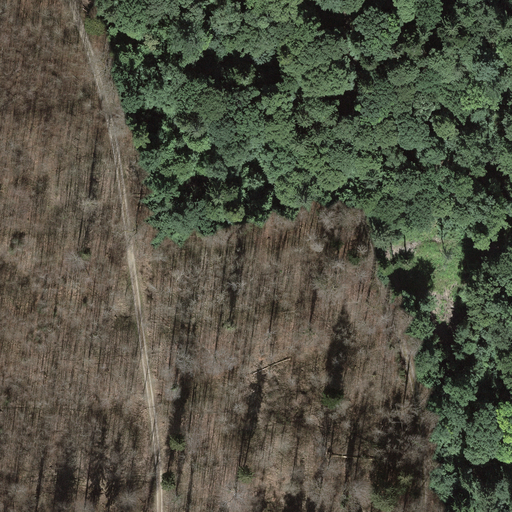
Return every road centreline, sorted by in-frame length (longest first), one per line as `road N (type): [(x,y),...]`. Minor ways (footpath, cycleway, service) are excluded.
road 1 (track): [(361,0),(353,132),(359,213),(421,414),(426,511)]
road 2 (track): [(157,511),(157,453),(118,160),(71,0)]
